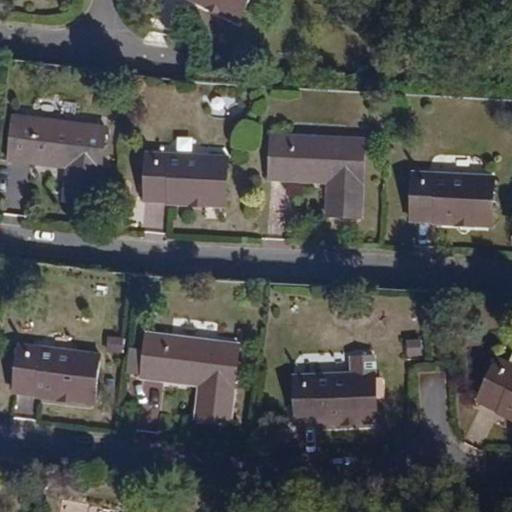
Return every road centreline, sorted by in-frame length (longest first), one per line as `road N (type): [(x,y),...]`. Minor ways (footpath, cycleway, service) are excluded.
road 1 (residential): [(0,234),(122,253),(511,271)]
road 2 (residential): [(0,434),(205,458),(511,469)]
road 3 (residential): [(0,43),(185,60)]
